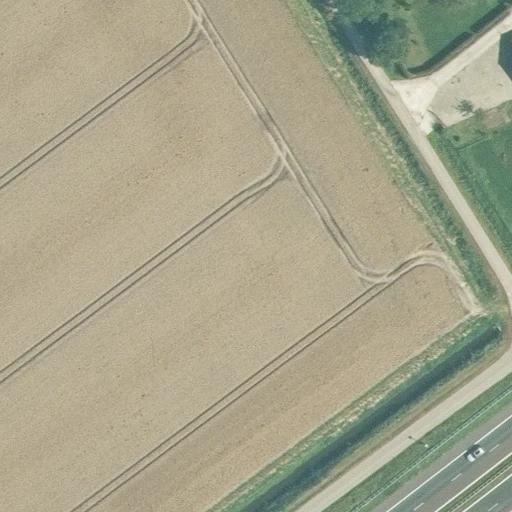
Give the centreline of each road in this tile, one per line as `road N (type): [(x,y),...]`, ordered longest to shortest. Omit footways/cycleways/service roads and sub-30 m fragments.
road 1 (unclassified): [(511,294),(330,0)]
road 2 (unclassified): [(311,511),(511,363)]
road 3 (motorway): [(511,433),(410,511)]
